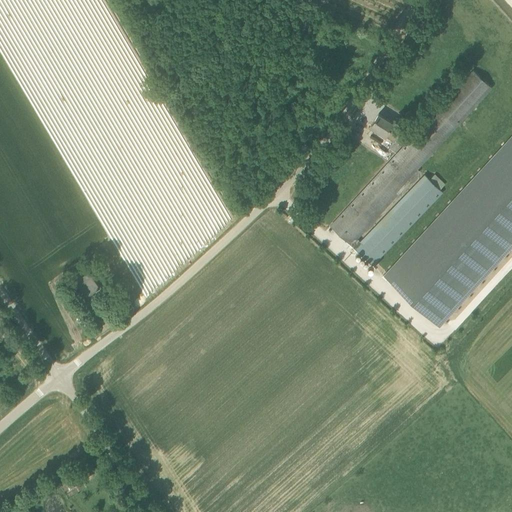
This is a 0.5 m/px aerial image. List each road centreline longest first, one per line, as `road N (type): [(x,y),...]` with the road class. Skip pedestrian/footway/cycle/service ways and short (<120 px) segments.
road 1 (unclassified): [(58,377),(162,298),(275,195),(353,105),(417,0)]
road 2 (unclassified): [(150,511),(58,377)]
